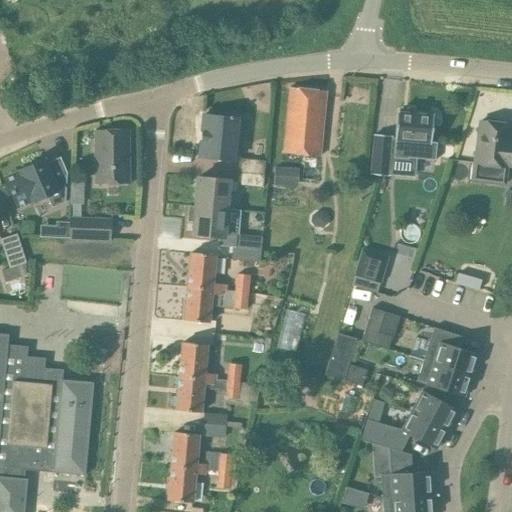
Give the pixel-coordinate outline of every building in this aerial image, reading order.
[(326,91),(289,88),(283,153),(320,157),(326,91)] [(203,115),(199,157),(238,161),(243,113),(222,111),(222,117),(203,115)] [(391,137),(387,174),(414,176),(416,159),(434,161),(436,143),(430,143),(433,115),(431,115),(431,116),(398,112),(396,112),(394,137),(391,137)] [(474,164),(472,179),(504,184),(506,167),(511,167),(511,141),(505,141),(507,127),(480,123),(474,164)] [(129,185),(129,130),(94,131),(95,185),(129,185)] [(374,135),(370,175),(387,177),(387,174),(391,137),(374,135)] [(21,172),(5,179),(8,185),(11,194),(17,207),(33,200),(33,202),(47,196),(52,208),(65,203),(67,174),(60,158),(45,164),(44,161),(20,171),(21,172)] [(238,172),(264,174),(265,161),(239,158),(238,172)] [(299,187),(300,168),(276,167),(275,186),(299,187)] [(264,174),(238,172),(237,182),(236,185),(237,185),(262,187),(264,174)] [(195,206),(227,209),(228,191),(237,192),(237,185),(236,185),(237,182),(229,182),(229,181),(197,178),(195,206)] [(74,181),(70,203),(83,204),(86,183),(74,181)] [(8,185),(0,188),(4,197),(11,194),(8,185)] [(195,208),(189,207),(187,221),(194,222),(192,235),(224,238),(227,209),(195,206),(195,208)] [(323,213),(316,213),(312,217),(312,223),(316,228),(322,228),(326,224),(327,217),(323,213)] [(111,220),(69,218),(69,222),(68,227),(68,239),(110,240),(111,220)] [(68,227),(69,222),(57,222),(56,238),(68,239),(68,227)] [(26,264),(16,234),(0,239),(9,269),(1,272),(5,283),(26,276),(26,264)] [(233,249),(236,249),(261,251),(262,237),(234,234),(233,249)] [(261,251),(236,249),(233,249),(231,260),(260,263),(261,251)] [(354,276),(379,283),(386,257),(362,250),(354,276)] [(188,287),(233,291),(221,290),(221,285),(212,284),(215,255),(191,253),(188,287)] [(482,289),(487,270),(462,263),(457,282),(482,289)] [(236,273),(234,291),(248,293),(250,275),(236,273)] [(248,293),(234,291),(233,291),(188,287),(184,321),(208,323),(211,294),(220,295),(219,307),(246,310),(248,293)] [(288,308),(280,346),(297,350),(306,312),(288,308)] [(372,308),(361,341),(388,350),(392,337),(383,335),(379,333),(384,316),(385,313),(372,308)] [(464,338),(434,328),(423,361),(471,376),(477,355),(460,349),(464,338)] [(8,335),(0,334),(0,511),(23,511),(27,479),(18,479),(19,470),(85,476),(93,383),(61,380),(60,384),(51,383),(53,370),(63,371),(63,370),(42,368),(43,360),(45,360),(45,359),(25,357),(26,348),(27,348),(27,347),(7,345),(8,335)] [(324,375),(343,381),(356,339),(337,334),(324,375)] [(212,380),(213,375),(204,374),(206,345),(182,343),(179,377),(212,380)] [(423,361),(416,382),(464,398),(471,376),(423,361)] [(241,367),(229,366),(227,381),(239,382),(241,367)] [(212,380),(179,377),(176,411),(200,413),(203,384),(212,385),(211,390),(226,391),(225,400),(256,403),(258,396),(259,384),(239,383),(239,382),(227,381),(212,380)] [(422,391),(411,411),(446,430),(457,410),(422,391)] [(388,448),(401,452),(409,436),(436,450),(446,430),(411,411),(401,431),(366,422),(361,440),(388,448)] [(202,424),(226,426),(227,415),(204,413),(202,424)] [(202,424),(201,435),(225,438),(226,426),(202,424)] [(174,432),(171,467),(204,470),(217,471),(231,472),(232,455),(206,453),(205,464),(195,464),(198,435),(174,432)] [(390,474),(380,475),(382,499),(432,496),(430,472),(411,473),(410,455),(401,452),(388,448),(390,474)] [(204,470),(171,467),(168,501),(192,503),(194,474),(204,475),(204,470)] [(215,488),(229,489),(231,472),(217,471),(215,488)] [(367,507),(369,490),(345,487),(343,503),(367,507)] [(382,499),(382,511),(432,511),(432,496),(382,499)]
